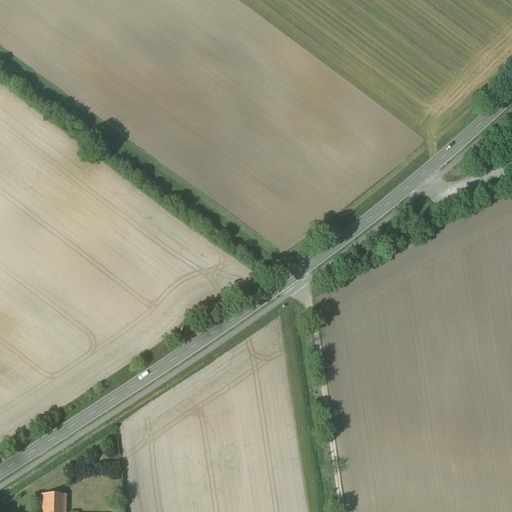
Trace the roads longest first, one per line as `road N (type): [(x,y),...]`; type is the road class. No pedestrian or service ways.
road 1 (secondary): [(0,472),(294,276),(390,204),(511,93)]
road 2 (track): [(294,276),(312,322),(341,511)]
